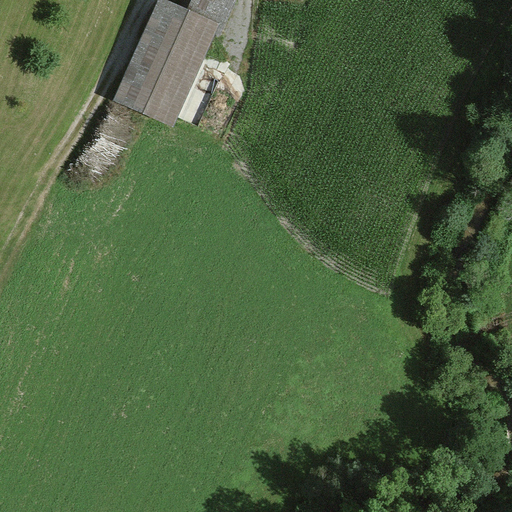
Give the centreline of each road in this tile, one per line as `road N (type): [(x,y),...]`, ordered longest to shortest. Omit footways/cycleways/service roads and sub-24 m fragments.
road 1 (track): [(88,511),(327,0)]
road 2 (track): [(45,180),(146,0)]
